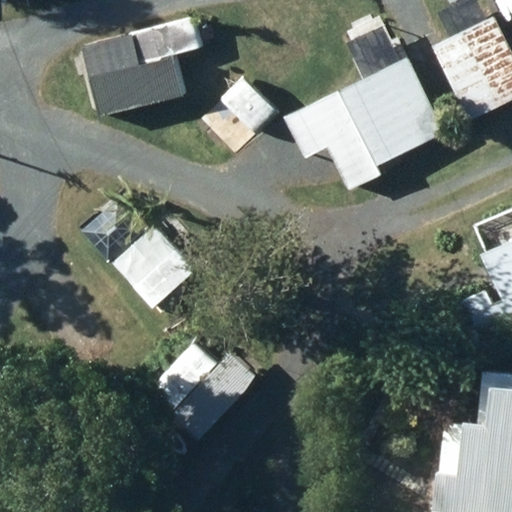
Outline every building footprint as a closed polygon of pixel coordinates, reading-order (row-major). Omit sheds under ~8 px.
[(201,16),(106,43),(114,72),(146,63),(154,92),(218,74),(201,16)] [(511,26),(507,17),(447,47),(483,119),(511,105),(511,26)] [(423,60),(301,118),(320,158),(342,148),(362,191),(397,174),(393,165),(458,134),(423,60)] [(257,74),(210,116),(243,153),(290,111),(257,74)] [(199,256),(127,184),(80,232),(153,303),(199,256)] [(511,253),(502,258),(511,282),(511,287),(469,305),(484,341),(511,329),(511,253)] [(204,338),(159,386),(207,431),(252,383),(204,338)] [(463,475),(455,511),(456,511),(511,511),(511,420),(510,428),(494,424),(482,479),(463,475)]
